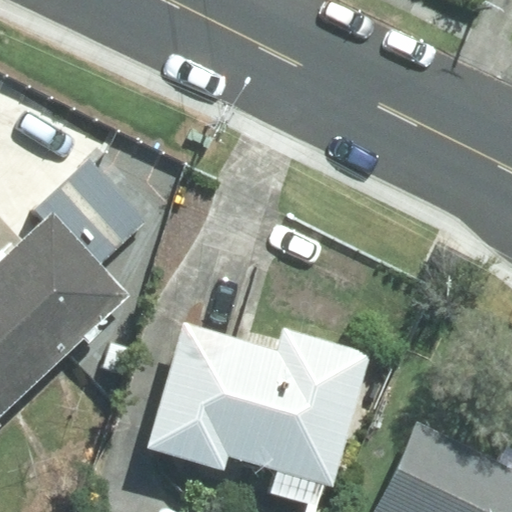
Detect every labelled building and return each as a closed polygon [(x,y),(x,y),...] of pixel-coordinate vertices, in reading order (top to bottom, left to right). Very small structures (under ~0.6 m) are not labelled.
[(142,226),(87,164),(44,203),(99,264),(142,226)] [(0,264),(0,341),(37,380),(126,297),(51,217),(0,264)] [(222,457),(329,489),(368,356),(279,330),(273,352),(183,325),(146,450),(218,471),(222,457)] [(0,414),(37,380),(0,341),(0,414)] [(511,511),(511,473),(415,426),(373,511),(511,511)]
